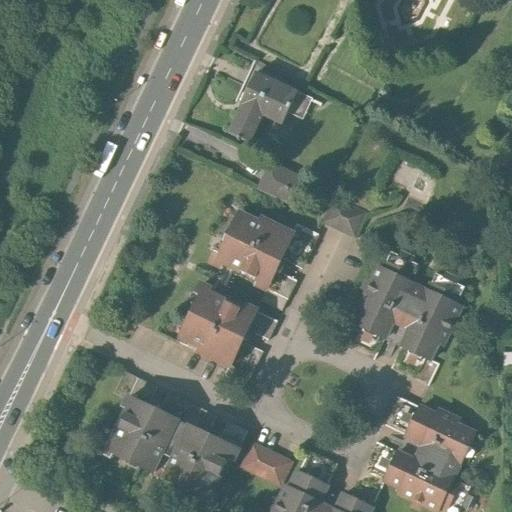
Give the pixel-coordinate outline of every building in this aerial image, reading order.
[(257,76),(229,135),(250,145),(263,118),(283,127),(289,115),(290,113),(289,113),(285,111),(293,93),(257,76)] [(313,101),(300,95),(294,108),(291,107),(289,113),(290,113),(289,115),(303,121),(313,101)] [(271,164),(260,189),(296,205),(307,180),(271,164)] [(333,197),(322,222),(358,238),(369,213),(333,197)] [(293,234),(244,211),(224,254),(218,251),(212,265),(271,293),(280,274),(286,261),(298,236),(293,234)] [(297,225),(293,234),(298,236),(286,261),(302,268),(318,234),(297,225)] [(436,274),(431,283),(415,276),(420,266),(392,253),(387,263),(384,269),(378,267),(360,306),(363,308),(355,325),(384,338),(387,340),(395,322),(410,329),(401,347),(434,362),(460,306),(456,304),(460,297),(464,287),(436,274)] [(280,274),(271,293),(288,301),(297,281),(280,274)] [(201,299),(180,341),(232,368),(251,331),(261,312),(202,282),(195,296),(201,299)] [(277,321),(261,312),(251,331),(268,339),(277,321)] [(374,359),(384,338),(355,325),(348,322),(338,342),(374,359)] [(434,362),(401,347),(391,368),(428,385),(438,364),(434,362)] [(405,433),(418,406),(398,396),(385,424),(405,433)] [(182,423),(128,397),(100,454),(113,460),(115,457),(155,477),(165,457),(182,423)] [(441,505),(447,508),(446,510),(450,511),(459,511),(471,488),(460,483),(482,436),(474,432),(476,427),(437,408),(435,413),(418,406),(405,433),(403,436),(421,445),(414,460),(398,452),(383,483),(439,510),(441,505)] [(182,423),(165,457),(172,460),(188,426),(182,423)] [(214,510),(242,452),(188,426),(172,460),(162,480),(203,500),(201,504),(214,510)] [(383,483),(398,452),(377,442),(350,497),(371,508),(383,483)] [(291,462),(252,444),(240,468),(279,486),(291,462)] [(372,511),(374,509),(371,508),(350,497),(343,494),(334,511),(320,505),(328,487),(296,472),(276,511),(372,511)]
